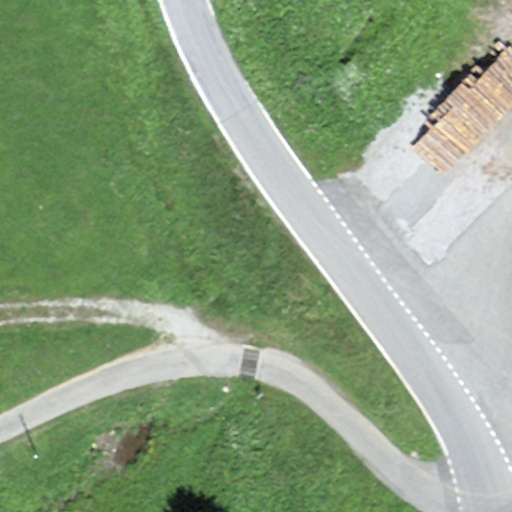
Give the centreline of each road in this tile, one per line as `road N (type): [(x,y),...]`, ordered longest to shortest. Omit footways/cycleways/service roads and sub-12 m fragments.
road 1 (unclassified): [(493,511),(467,434),(243,121),(188,29),(180,0)]
road 2 (track): [(0,430),(130,374),(195,361),(249,362),(311,389),(417,486),(461,508),(493,510)]
